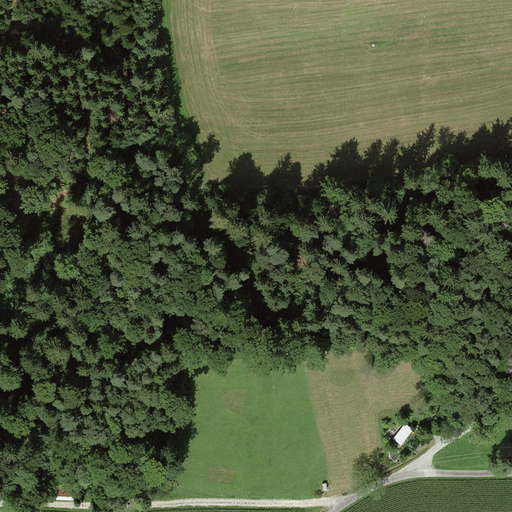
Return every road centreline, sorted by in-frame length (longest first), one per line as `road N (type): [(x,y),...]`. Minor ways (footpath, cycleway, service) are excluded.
road 1 (track): [(159,0),(197,173),(182,287),(183,437),(172,504)]
road 2 (track): [(347,502),(0,504)]
road 3 (track): [(333,511),(412,471),(511,472)]
road 4 (track): [(412,471),(511,403)]
